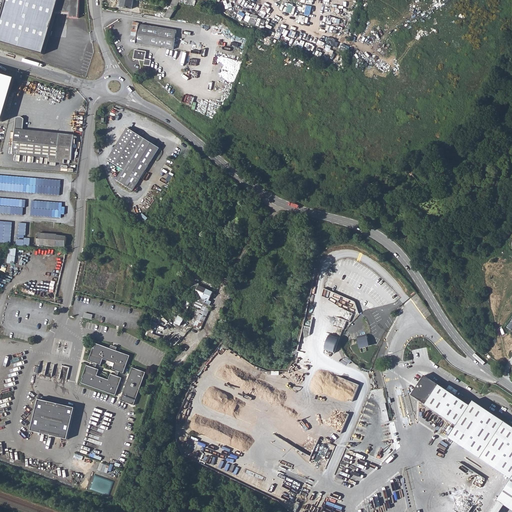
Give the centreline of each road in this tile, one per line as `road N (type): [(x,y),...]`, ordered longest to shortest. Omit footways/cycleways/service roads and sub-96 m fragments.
road 1 (tertiary): [(511,385),(469,352),(404,257),(378,235),(266,196),(125,91)]
road 2 (unknown): [(100,164),(117,195),(135,204),(175,154)]
